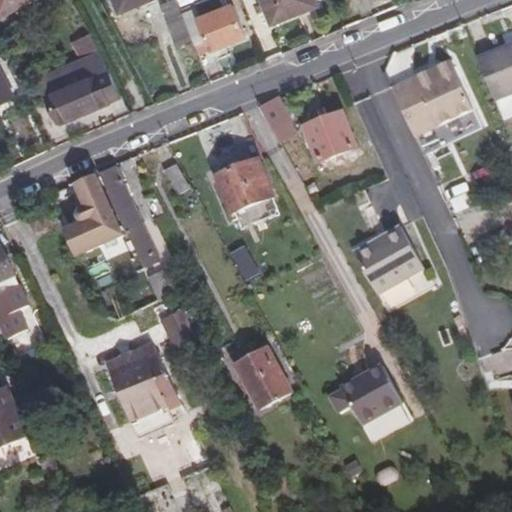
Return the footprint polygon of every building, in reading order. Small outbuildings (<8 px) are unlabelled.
[(0,0),(0,14),(27,0),(0,0)] [(108,0),(113,14),(149,0),(108,0)] [(260,0),(262,3),(264,9),(271,25),(318,9),(314,0),(260,0)] [(233,2),(185,23),(197,53),(244,34),(233,2)] [(264,9),(262,3),(256,5),(258,11),(264,9)] [(511,46),(476,61),(493,100),(496,99),(511,91),(511,46)] [(46,77),(52,93),(107,71),(99,56),(46,77)] [(450,63),(392,90),(413,137),(471,112),(450,63)] [(0,70),(0,99),(12,94),(0,70)] [(62,120),(120,96),(107,71),(52,93),(62,120)] [(391,88),(385,73),(381,75),(387,89),(391,88)] [(259,109),(278,142),(295,133),(277,99),(259,109)] [(346,111),(303,128),(317,162),(359,145),(346,111)] [(259,161),(216,178),(230,216),(273,199),(259,161)] [(174,165),(163,170),(176,194),(187,189),(174,165)] [(155,251),(143,225),(146,224),(118,166),(100,175),(140,259),(155,251)] [(91,219),(92,218),(110,211),(95,177),(76,186),(82,200),(75,203),(79,210),(77,214),(79,219),(80,220),(82,222),(86,222),(90,221),(90,220),(91,219)] [(457,214),(472,207),(466,193),(451,200),(457,214)] [(385,242),(354,258),(374,296),(422,270),(398,227),(381,236),(385,242)] [(99,229),(79,239),(89,263),(111,254),(99,229)] [(351,252),(354,258),(385,242),(381,236),(351,252)] [(239,249),(227,254),(242,281),(254,276),(239,249)] [(2,250),(0,250),(0,283),(15,277),(2,250)] [(410,284),(387,295),(392,306),(416,294),(410,284)] [(191,356),(189,349),(174,320),(162,324),(179,361),(191,356)] [(158,359),(152,348),(128,359),(133,367),(146,361),(148,364),(158,359)] [(269,350),(237,366),(259,411),(291,394),(269,350)] [(133,367),(128,359),(107,369),(134,426),(170,409),(157,386),(168,380),(158,359),(148,364),(146,361),(133,367)] [(382,367),(342,389),(361,427),(403,404),(382,367)] [(180,404),(168,380),(157,386),(170,409),(180,404)] [(6,388),(0,390),(0,445),(26,434),(6,388)] [(50,454),(37,460),(47,483),(61,478),(50,454)] [(199,489),(210,511),(222,505),(212,483),(199,489)] [(367,511),(363,503),(353,509),(354,511),(367,511)]
